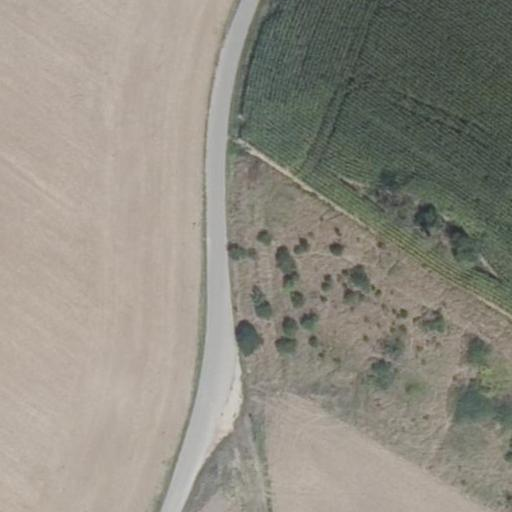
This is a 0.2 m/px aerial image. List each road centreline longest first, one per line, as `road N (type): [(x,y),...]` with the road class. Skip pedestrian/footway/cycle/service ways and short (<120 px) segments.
road 1 (unclassified): [(243,0),(222,46),(214,93),(211,364),(165,511)]
road 2 (track): [(263,511),(252,432),(211,364)]
